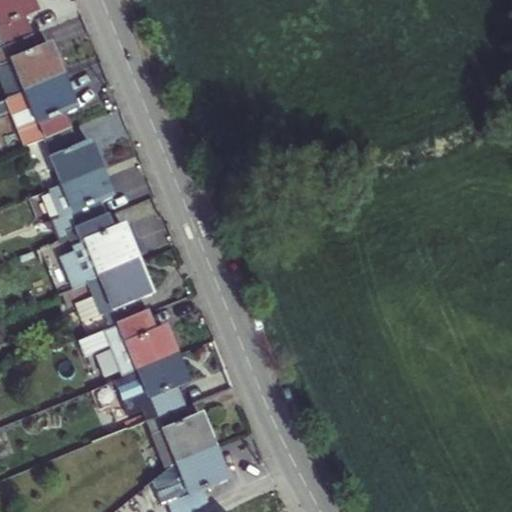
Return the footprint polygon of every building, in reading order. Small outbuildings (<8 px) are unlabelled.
[(0,0),(0,18),(6,34),(34,23),(25,3),(32,0),(0,0)] [(39,36),(34,23),(6,34),(0,36),(0,52),(0,53),(12,49),(25,80),(62,65),(50,33),(39,36)] [(74,97),(62,65),(25,80),(6,88),(25,133),(43,126),(70,115),(64,102),(74,97)] [(77,134),(70,115),(43,126),(62,171),(98,157),(87,130),(77,134)] [(110,185),(98,157),(62,171),(79,215),(105,203),(99,189),(110,185)] [(49,209),(57,229),(67,225),(65,220),(79,215),(62,171),(45,178),(55,206),(49,209)] [(59,245),(71,276),(135,250),(122,215),(111,219),(105,203),(79,215),(65,220),(67,225),(73,239),(59,245)] [(71,276),(67,277),(73,292),(92,284),(105,317),(118,311),(144,301),(138,287),(148,283),(135,250),(71,276)] [(118,311),(105,317),(100,318),(105,330),(108,338),(119,366),(172,345),(162,319),(152,321),(144,301),(118,311)] [(100,318),(75,328),(82,343),(106,333),(105,330),(100,318)] [(172,345),(119,366),(112,368),(124,397),(148,387),(155,405),(181,395),(173,377),(184,373),(172,345)] [(155,405),(143,409),(161,459),(166,455),(172,451),(209,437),(197,404),(187,408),(181,395),(155,405)] [(150,468),(160,494),(164,492),(171,511),(172,511),(200,491),(195,479),(222,467),(209,437),(172,451),(166,455),(161,459),(150,468)]
